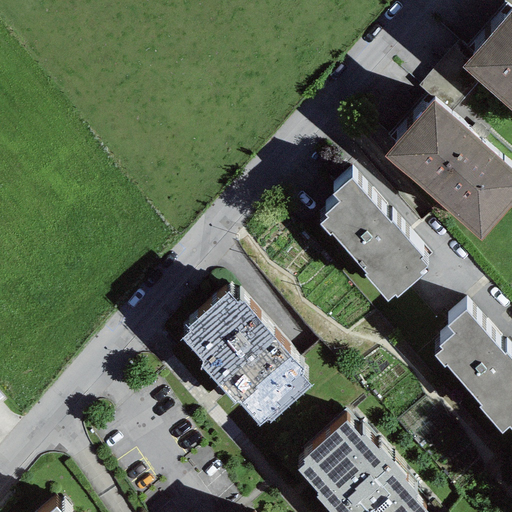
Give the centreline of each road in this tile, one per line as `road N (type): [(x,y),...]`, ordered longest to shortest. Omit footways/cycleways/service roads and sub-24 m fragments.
road 1 (residential): [(0,480),(440,0)]
road 2 (unknown): [(217,243),(449,463)]
road 3 (unknown): [(338,110),(511,312)]
